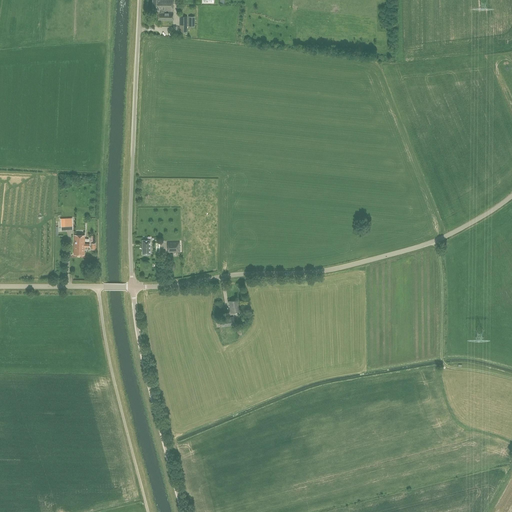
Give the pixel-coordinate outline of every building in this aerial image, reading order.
[(152,0),(152,11),(158,11),(158,20),(173,20),(173,13),(162,13),(162,11),(173,11),(173,0),(152,0)] [(72,219),(60,219),(61,229),(72,229),(72,219)] [(75,235),(74,254),(84,255),(84,247),(90,247),(90,244),(84,244),(85,235),(75,235)] [(142,240),(142,254),(150,254),(150,245),(151,245),(151,241),(149,241),(149,240),(150,240),(142,240)] [(179,241),(167,242),(168,252),(180,252),(179,241)] [(229,301),(231,312),(239,311),(237,299),(229,301)] [(233,317),(220,319),(221,327),(235,325),(233,317)]
